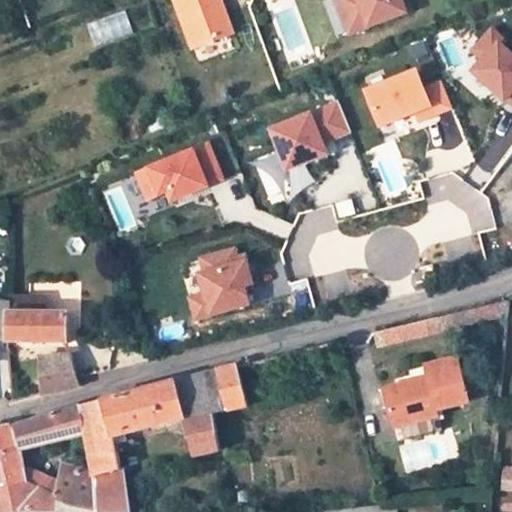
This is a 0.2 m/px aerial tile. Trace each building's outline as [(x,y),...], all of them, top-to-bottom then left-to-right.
[(175,0),(193,46),(233,30),(221,0),(175,0)] [(337,0),(342,12),(348,10),(356,31),(411,10),(407,0),(337,0)] [(356,31),(348,10),(342,12),(350,33),(356,31)] [(92,24),(98,44),(134,32),(127,12),(92,24)] [(475,52),(485,62),(475,73),(507,101),(508,101),(511,104),(511,53),(504,46),(507,42),(494,31),(475,52)] [(382,126),(417,112),(420,121),(454,108),(444,83),(425,90),(418,72),(368,92),(382,126)] [(339,102),(272,128),(288,168),(327,153),(323,143),(351,131),(339,102)] [(148,197),(169,189),(172,198),(223,178),(209,143),(138,171),(148,197)] [(248,302),(244,285),(251,283),(244,255),(236,257),(233,248),(201,257),(205,271),(199,272),(204,292),(189,296),(194,316),(248,302)] [(7,339),(69,340),(69,312),(6,311),(7,338),(7,339)] [(419,327),(381,330),(382,342),(419,339),(419,327)] [(41,354),(44,393),(80,384),(77,374),(71,352),(41,354)] [(390,425),(434,414),(433,408),(467,399),(456,357),(424,365),(427,376),(386,386),(392,409),(386,410),(390,425)] [(100,511),(101,511),(112,511),(132,511),(123,467),(120,467),(114,436),(183,418),(194,455),(222,448),(214,413),(249,404),(238,364),(182,379),(178,385),(162,389),(155,386),(80,405),(87,437),(92,460),(93,467),(102,508),(70,496),(69,511),(100,511)] [(383,411),(386,410),(392,409),(386,386),(378,388),(383,411)] [(32,423),(39,449),(87,437),(80,405),(69,409),(42,417),(37,419),(32,423)] [(438,428),(434,414),(390,425),(394,439),(438,428)] [(32,423),(15,427),(21,453),(39,449),(32,423)] [(0,486),(28,481),(24,465),(21,453),(15,427),(14,424),(0,426),(0,486)] [(56,491),(70,496),(102,508),(93,467),(86,466),(67,462),(61,479),(56,491)] [(56,491),(61,479),(24,465),(28,481),(43,485),(56,491)] [(0,511),(29,511),(38,510),(43,485),(28,481),(0,486),(0,511)] [(69,511),(70,496),(56,491),(43,485),(38,510),(42,511),(69,511)] [(396,511),(395,502),(377,504),(318,511),(396,511)]
